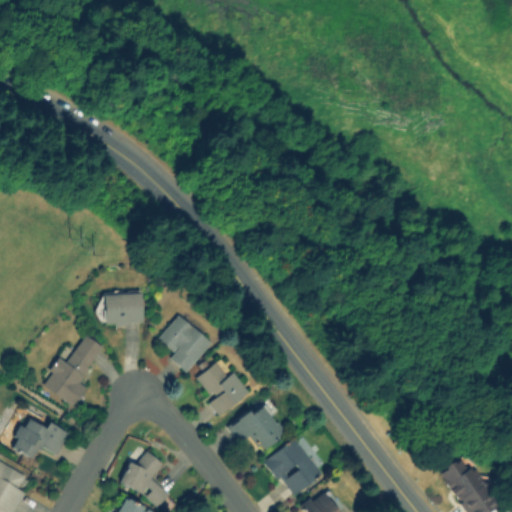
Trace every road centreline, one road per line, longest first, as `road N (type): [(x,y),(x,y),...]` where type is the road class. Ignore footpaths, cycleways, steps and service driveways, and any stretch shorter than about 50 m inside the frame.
road 1 (tertiary): [(415,511),(154,180),(64,116),(0,86)]
road 2 (residential): [(60,511),(122,395),(138,386),(154,395),(242,511)]
